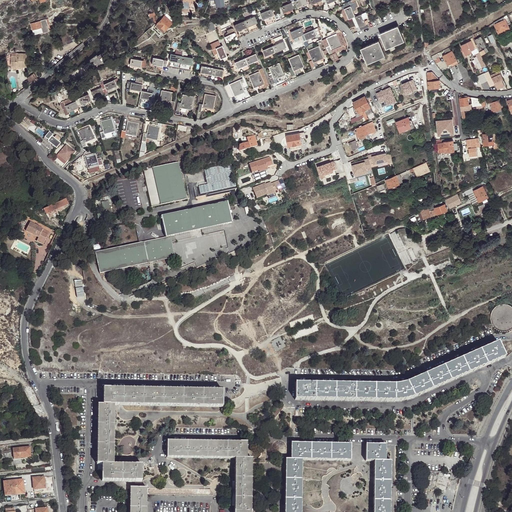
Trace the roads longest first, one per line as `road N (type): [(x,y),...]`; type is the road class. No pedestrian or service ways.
road 1 (residential): [(34,379),(26,314),(80,205),(79,188),(13,126),(8,117),(17,102)]
road 2 (residential): [(408,438),(172,435),(157,445),(157,458)]
road 3 (residential): [(511,335),(399,377),(289,382)]
road 4 (residential): [(230,110),(199,124),(102,108),(53,126),(17,102)]
road 5 (residential): [(289,382),(286,393),(296,404),(401,405),(484,371)]
road 6 (track): [(421,69),(440,198),(511,164)]
road 7 (residential): [(352,40),(338,66),(230,110)]
road 8 (residential): [(17,102),(100,31),(115,0)]
road 9 (residential): [(89,382),(232,383)]
road 10 (residential): [(65,511),(53,421),(34,379)]
road 11 (residential): [(89,382),(82,511)]
road 12 (residential): [(242,40),(314,12),(340,23),(352,40)]
